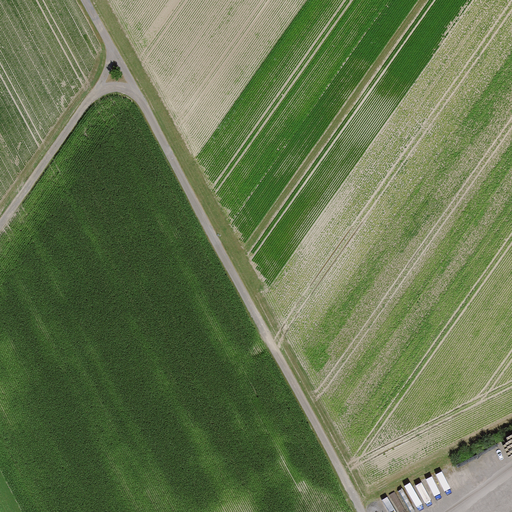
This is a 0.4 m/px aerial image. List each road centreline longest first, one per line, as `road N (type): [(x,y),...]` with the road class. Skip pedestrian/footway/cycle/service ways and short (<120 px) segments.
road 1 (track): [(90,0),(117,67),(362,511)]
road 2 (track): [(0,230),(117,67)]
